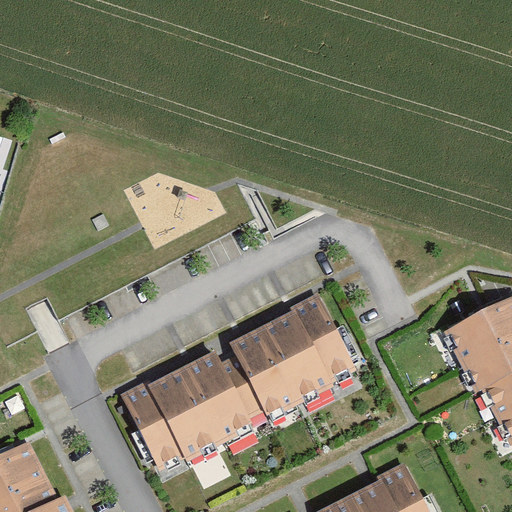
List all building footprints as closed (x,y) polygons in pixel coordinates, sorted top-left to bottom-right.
[(14,139),(0,133),(0,170),(3,172),(14,139)] [(217,347),(123,396),(162,471),(255,424),(251,416),(264,409),(267,415),(358,369),(319,294),(230,339),(236,350),(222,357),(217,347)] [(511,296),(449,327),(480,392),(492,386),(511,428),(511,296)] [(54,498),(27,442),(0,454),(0,511),(70,511),(62,495),(54,498)] [(430,511),(405,463),(316,509),(317,511),(430,511)]
